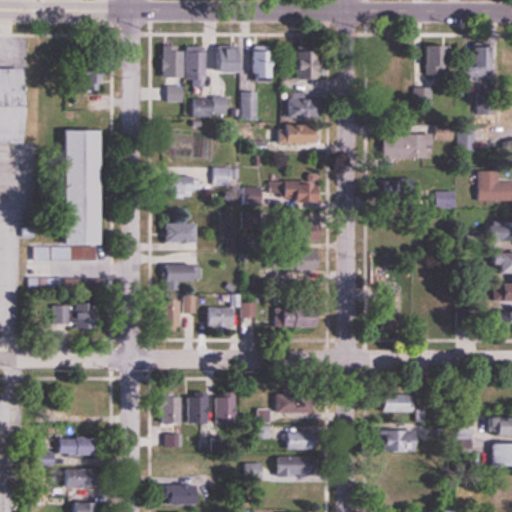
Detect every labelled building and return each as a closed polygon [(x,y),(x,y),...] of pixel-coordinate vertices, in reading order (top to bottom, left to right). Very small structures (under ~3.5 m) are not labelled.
[(424,72),(442,72),(442,44),(424,44),(424,72)] [(175,77),(175,45),(155,45),(155,77),(175,77)] [(197,46),(182,46),(182,90),(197,90),(197,46)] [(235,71),(235,46),(205,46),(205,71),(235,71)] [(247,77),(267,77),(267,46),(247,46),(247,77)] [(372,78),(397,78),(397,47),(372,47),(372,78)] [(288,50),(288,78),(307,78),(307,50),(288,50)] [(460,77),(484,77),(484,51),(460,51),(460,77)] [(68,64),(68,90),(92,90),(92,64),(68,64)] [(0,144),(18,144),(19,67),(0,66),(0,144)] [(409,80),(395,80),(395,90),(387,90),(387,104),(409,104),(409,80)] [(175,88),(162,88),(162,100),(175,100),(175,88)] [(279,119),(310,119),(310,92),(279,92),(279,119)] [(203,100),(187,100),(187,117),(203,117),(203,100)] [(496,122),(511,122),(511,100),(511,101),(511,104),(496,104),(496,122)] [(310,127),(274,127),(274,144),(310,144),(310,127)] [(55,130),(55,244),(90,244),(89,130),(55,130)] [(375,158),(424,158),(424,133),(375,133),(375,158)] [(453,138),(453,155),(468,155),(468,138),(453,138)] [(511,140),(499,140),(499,166),(511,166),(511,140)] [(207,186),(229,186),(229,167),(207,167),(207,186)] [(511,201),(511,205),(511,181),(492,182),(492,170),(472,171),(473,202),(511,201)] [(156,198),(195,198),(195,176),(156,176),(156,198)] [(411,196),(411,177),(392,177),(392,196),(411,196)] [(448,208),(449,190),(430,190),(430,207),(448,208)] [(501,220),(478,225),(483,248),(506,243),(501,220)] [(158,243),(193,243),(193,222),(158,222),(158,243)] [(270,241),(301,241),(301,230),(270,230),(270,241)] [(312,270),(312,251),(261,251),(261,270),(312,270)] [(511,252),(482,252),(482,264),(488,264),(488,273),(511,273),(511,252)] [(174,290),(174,282),(183,282),(183,265),(156,265),(156,290),(174,290)] [(419,270),(422,284),(430,282),(427,268),(419,270)] [(511,301),(511,282),(488,282),(488,301),(511,301)] [(394,290),(372,290),(372,320),(394,320),(394,290)] [(425,314),(446,314),(446,293),(425,293),(425,314)] [(178,312),(191,312),(191,295),(178,295),(178,312)] [(153,331),(172,331),(172,300),(153,300),(153,331)] [(236,303),(236,318),(250,318),(250,303),(236,303)] [(48,327),(68,327),(68,304),(48,304),(48,327)] [(489,334),(508,326),(500,306),(481,314),(489,334)] [(272,327),(314,327),(314,307),(272,307),(272,327)] [(228,328),(228,308),(198,308),(198,328),(228,328)] [(488,407),(511,406),(511,388),(488,388),(488,407)] [(172,392),(152,392),(152,423),(172,423),(172,392)] [(199,392),(182,392),(182,423),(199,423),(199,392)] [(227,392),(207,392),(207,424),(227,424),(227,392)] [(405,412),(405,394),(373,394),(373,412),(405,412)] [(268,413),(303,413),(303,400),(268,400),(268,413)] [(465,410),(452,410),(452,447),(465,447),(465,410)] [(511,415),(482,416),(482,435),(511,435),(511,415)] [(373,451),(407,451),(407,429),(373,429),(373,451)] [(279,450),(303,448),(302,430),(277,432),(279,450)] [(176,446),(176,434),(158,434),(158,446),(176,446)] [(50,437),(50,455),(85,455),(85,437),(50,437)] [(511,466),(511,460),(511,459),(511,442),(485,443),(485,466),(511,466)] [(191,475),(191,456),(158,456),(158,475),(191,475)] [(268,456),(268,476),(304,476),(304,456),(268,456)] [(397,479),(397,459),(373,459),(373,479),(397,479)] [(238,481),(254,481),(254,463),(238,463),(238,481)] [(86,468),(57,468),(57,486),(86,486),(86,468)] [(511,477),(486,477),(486,504),(511,504),(511,496),(511,477)] [(190,484),(156,484),(156,503),(190,503),(190,484)] [(372,487),(372,508),(406,508),(406,487),(372,487)] [(93,511),(93,502),(65,502),(64,511),(93,511)]
